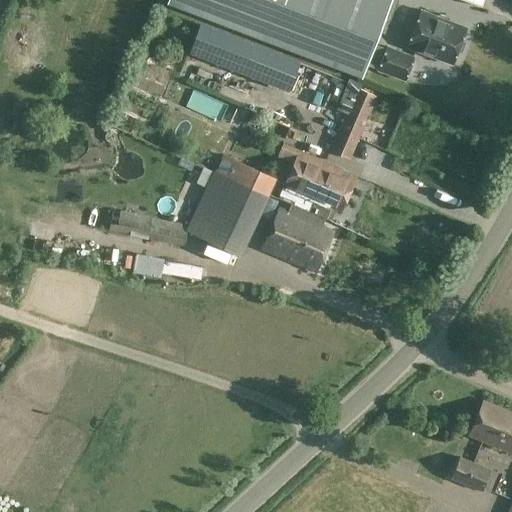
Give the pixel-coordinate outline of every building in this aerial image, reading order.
[(240,0),(167,0),(166,3),(230,28),(240,0)] [(389,0),(242,0),(231,29),(360,78),(389,0)] [(423,8),(408,45),(456,62),(469,25),(423,8)] [(202,25),(192,52),(250,74),(260,47),(202,25)] [(378,70),(405,80),(414,56),(387,46),(378,70)] [(260,47),(250,74),(287,88),(297,62),(260,47)] [(350,80),(349,83),(342,101),(339,109),(347,112),(332,150),(351,157),(375,96),(358,89),(360,84),(350,80)] [(324,165),(311,159),(282,147),(278,157),(292,163),(278,197),(293,203),(292,204),(305,210),(324,165)] [(224,154),(216,172),(267,195),(275,177),(224,154)] [(354,177),(324,165),(305,210),(324,218),(328,210),(339,214),(354,177)] [(216,172),(213,171),(186,230),(240,255),(267,195),(216,172)] [(386,189),(390,177),(377,171),(372,184),(386,189)] [(305,210),(292,204),(289,213),(280,209),(263,249),(315,270),(332,230),(321,226),(324,218),(305,210)] [(110,223),(108,229),(183,246),(187,224),(131,212),(120,210),(117,224),(110,223)] [(511,412),(484,401),(470,435),(511,452),(511,412)] [(402,423),(414,416),(408,405),(396,412),(402,423)] [(460,457),(451,477),(488,492),(496,472),(460,457)] [(443,511),(445,504),(432,500),(428,511),(443,511)]
